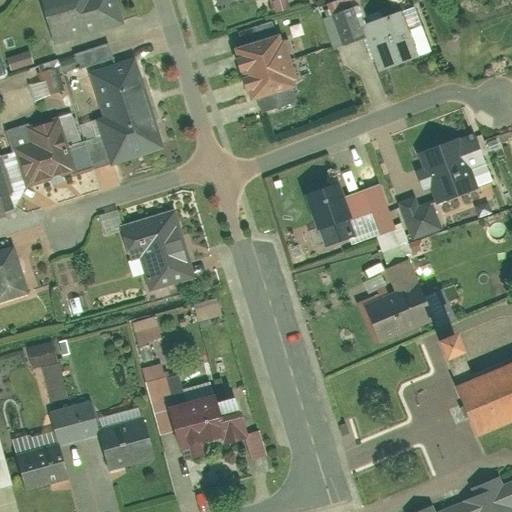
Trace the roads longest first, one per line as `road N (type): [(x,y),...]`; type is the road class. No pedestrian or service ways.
road 1 (residential): [(258,511),(316,494),(218,182)]
road 2 (residential): [(218,182),(448,94),(494,107)]
road 3 (residential): [(214,168),(160,0)]
road 4 (residential): [(51,219),(214,168)]
